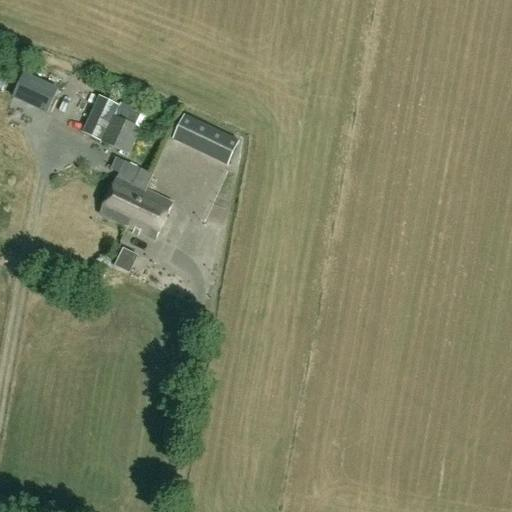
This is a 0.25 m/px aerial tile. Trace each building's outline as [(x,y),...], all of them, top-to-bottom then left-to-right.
[(41,103),(63,105),(65,92),(42,90),(41,103)] [(129,157),(141,131),(146,120),(106,103),(91,139),(101,143),(129,157)] [(226,167),(237,143),(195,125),(198,118),(183,112),(170,142),(179,145),(178,147),(226,167)] [(119,181),(126,165),(124,164),(99,217),(127,230),(145,193),(119,181)] [(145,193),(146,192),(145,192),(152,177),(126,165),(119,181),(145,193)] [(146,192),(145,193),(127,230),(154,242),(172,204),(146,192)]
